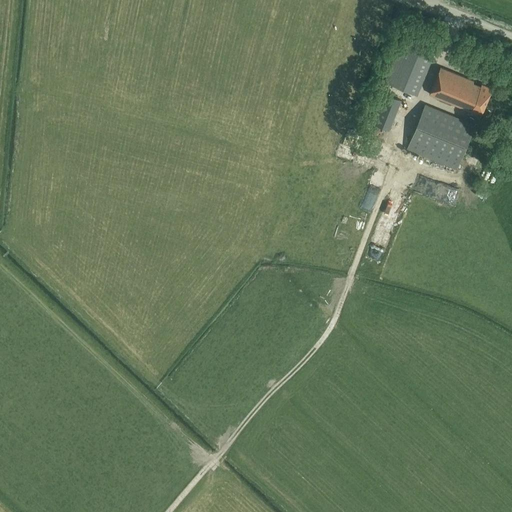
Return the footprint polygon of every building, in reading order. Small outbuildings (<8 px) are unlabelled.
[(404,30),(386,76),(384,80),(416,94),(437,44),(427,40),(404,30)] [(480,114),(491,87),(481,83),(480,85),(473,82),(473,80),(440,67),(429,94),(480,114)] [(377,131),(384,134),(386,128),(389,129),(401,99),(382,92),(370,121),(379,125),(377,131)] [(474,124),(424,103),(406,148),(456,168),(474,124)] [(382,150),(385,144),(376,140),(373,146),(382,150)] [(373,201),(378,193),(372,190),(367,197),(373,201)]
